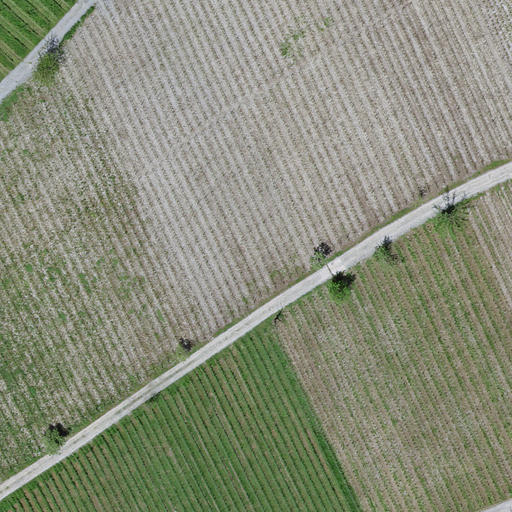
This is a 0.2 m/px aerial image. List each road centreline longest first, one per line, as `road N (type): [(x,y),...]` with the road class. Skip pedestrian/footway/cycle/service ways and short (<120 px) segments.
road 1 (track): [(511,178),(454,200),(304,293),(0,499)]
road 2 (track): [(0,90),(92,0)]
